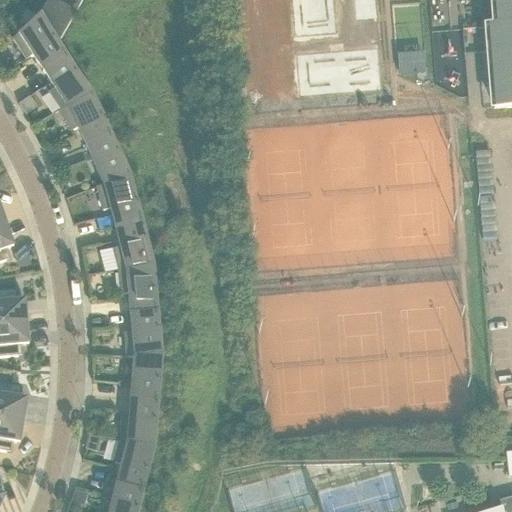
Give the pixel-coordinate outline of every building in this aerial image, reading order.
[(58,44),(82,0),(49,0),(39,18),(58,45),(58,44)] [(511,0),(492,0),(495,28),(487,28),(493,110),(511,108),(511,0)] [(58,44),(58,45),(39,18),(12,40),(26,60),(32,56),(43,72),(66,56),(58,44)] [(66,56),(43,72),(54,89),(48,93),(61,112),(92,94),(66,56)] [(85,148),(111,135),(92,94),(61,112),(70,133),(77,130),(85,148)] [(96,189),(130,177),(111,135),(85,148),(103,186),(96,188),(96,189)] [(481,240),(496,238),(489,152),(474,153),(481,240)] [(114,229),(142,221),(130,177),(96,189),(102,212),(109,210),(114,229)] [(118,272),(154,265),(142,221),(114,229),(119,248),(112,250),(118,272)] [(5,251),(13,248),(5,227),(0,229),(0,264),(8,261),(5,251)] [(129,314),(158,311),(154,265),(118,272),(120,295),(127,294),(129,314)] [(15,292),(0,292),(0,326),(26,324),(24,302),(16,303),(15,292)] [(162,357),(158,311),(129,314),(131,333),(124,334),(126,357),(162,357)] [(20,347),(28,346),(26,324),(0,326),(0,359),(21,358),(20,347)] [(130,400),(159,402),(162,357),(126,357),(126,358),(133,358),(130,400)] [(0,385),(0,419),(22,423),(26,401),(18,400),(20,389),(0,385)] [(155,448),(159,402),(130,400),(128,420),(121,419),(119,442),(155,448)] [(19,445),(22,423),(0,419),(0,452),(9,454),(11,443),(19,445)] [(144,493),(155,448),(119,442),(113,464),(120,466),(115,485),(144,493)] [(138,511),(144,493),(115,485),(108,511),(138,511)] [(75,493),(72,504),(77,506),(79,501),(84,502),(86,496),(75,493)] [(511,511),(511,498),(498,503),(500,510),(492,511),(511,511)]
